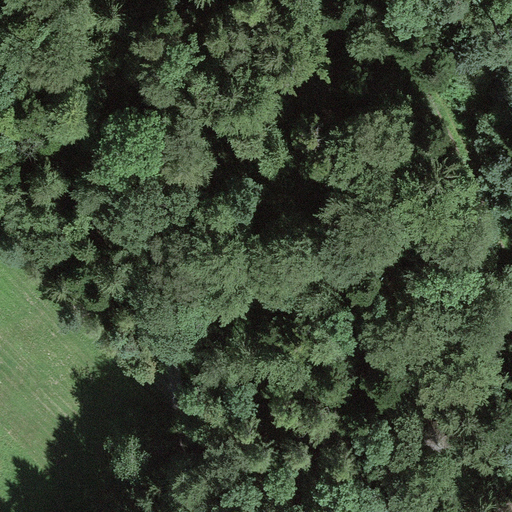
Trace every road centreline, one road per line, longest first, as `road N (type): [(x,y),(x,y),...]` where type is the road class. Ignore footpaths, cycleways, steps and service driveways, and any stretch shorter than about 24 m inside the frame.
road 1 (track): [(1,0),(41,61),(107,235),(153,307),(186,440),(192,511)]
road 2 (track): [(169,374),(120,348),(0,229)]
